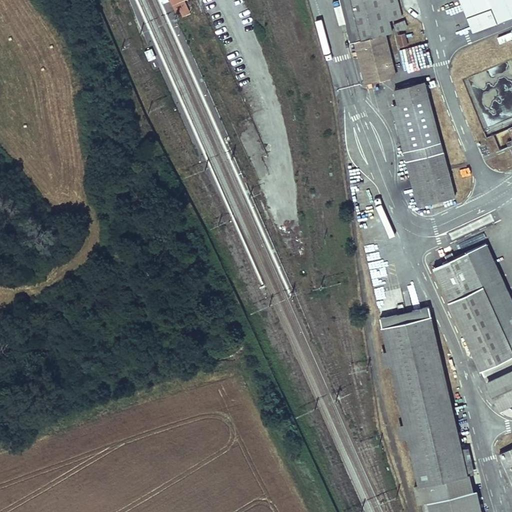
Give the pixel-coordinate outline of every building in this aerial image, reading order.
[(185,0),(183,0),(173,4),(175,12),(180,10),(182,15),(191,12),(185,0)] [(396,0),(342,0),(366,81),(393,74),(382,33),(391,31),(388,21),(402,17),(396,0)] [(511,0),(458,0),(472,33),(511,17),(511,0)] [(403,20),(391,24),(393,31),(405,27),(403,20)] [(399,48),(408,46),(404,33),(395,35),(399,48)] [(156,57),(152,48),(145,51),(149,60),(156,57)] [(423,79),(394,89),(413,148),(416,159),(430,208),(461,200),(447,151),(444,139),(423,79)] [(511,356),(511,293),(486,240),(433,265),(483,371),(511,356)] [(414,318),(384,326),(421,484),(468,473),(470,472),(435,313),(414,318)] [(511,369),(487,381),(500,410),(511,405),(511,369)] [(468,473),(421,484),(426,504),(473,493),(468,473)] [(473,493),(426,504),(427,511),(481,511),(477,492),(473,493)]
